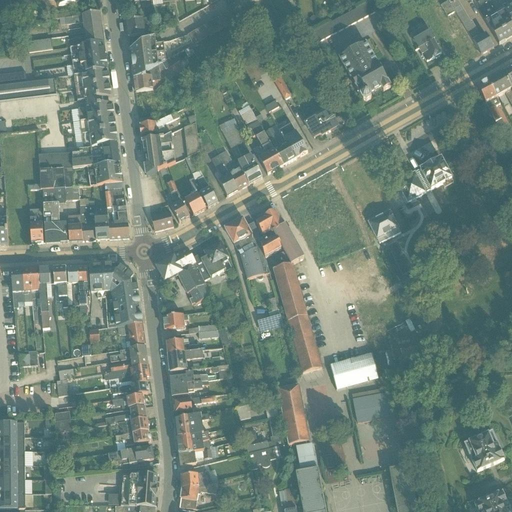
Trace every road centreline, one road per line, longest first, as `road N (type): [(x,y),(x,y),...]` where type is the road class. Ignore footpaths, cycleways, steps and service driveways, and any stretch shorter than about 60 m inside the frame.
road 1 (secondary): [(143,253),(511,56)]
road 2 (residential): [(143,253),(170,465),(166,511)]
road 3 (residential): [(109,0),(143,253)]
road 4 (unknown): [(271,189),(309,263),(326,339)]
road 5 (secondary): [(0,261),(143,253)]
